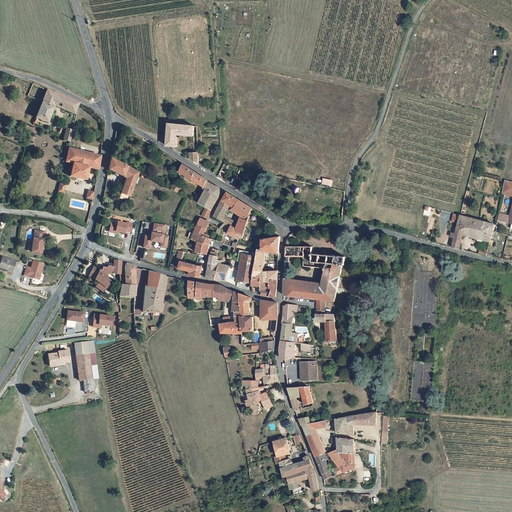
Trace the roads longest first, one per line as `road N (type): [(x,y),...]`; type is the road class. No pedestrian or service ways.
road 1 (track): [(213,179),(223,155),(216,58),(390,92)]
road 2 (unclassified): [(429,0),(349,181),(344,227)]
road 3 (tertiary): [(286,224),(108,113)]
road 4 (residential): [(87,243),(171,275),(280,301)]
road 5 (tertiary): [(511,263),(379,228),(344,227)]
road 6 (unclassified): [(75,511),(15,377)]
road 7 (residential): [(321,511),(320,476),(282,382)]
road 8 (tertiary): [(108,113),(89,234)]
